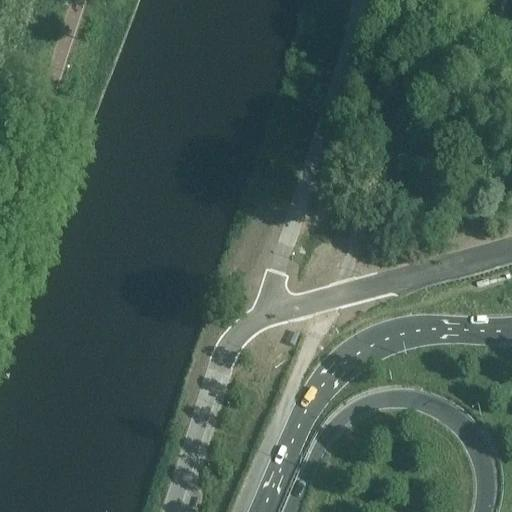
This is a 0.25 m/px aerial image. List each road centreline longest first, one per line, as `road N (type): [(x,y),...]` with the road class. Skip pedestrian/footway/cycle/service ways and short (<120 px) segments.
road 1 (primary): [(511,331),(418,331),(359,351),(313,397),(261,511)]
road 2 (trunk): [(290,511),(335,424),(358,407),(400,398),(448,414),(473,439),(487,479),(484,511)]
